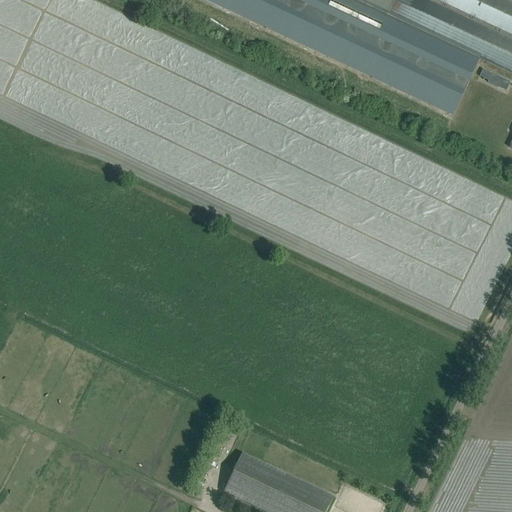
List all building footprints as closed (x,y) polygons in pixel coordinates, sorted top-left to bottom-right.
[(204,0),(450,115),(473,66),(477,58),(477,57),(388,16),(384,14),(354,0),(204,0)] [(390,0),(354,0),(384,14),(390,0)] [(511,3),(504,0),(395,0),(388,16),(477,57),(477,58),(511,74),(511,3)] [(483,70),(480,77),(489,81),(492,74),(483,70)] [(511,76),(498,70),(494,79),(511,85),(511,76)] [(242,454),(223,493),(264,511),(326,511),(333,497),(242,454)]
